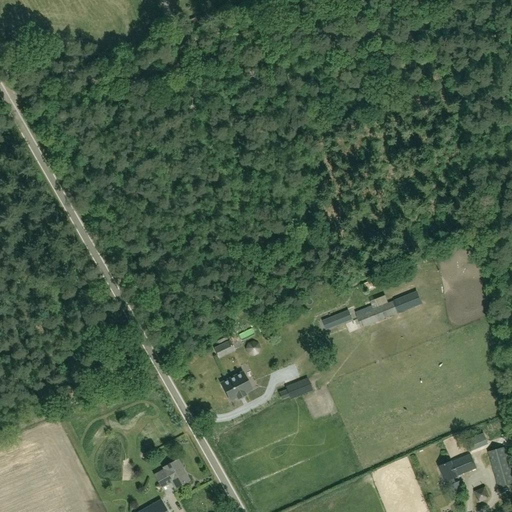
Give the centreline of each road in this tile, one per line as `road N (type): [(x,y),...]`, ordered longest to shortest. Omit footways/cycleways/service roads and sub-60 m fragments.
road 1 (unclassified): [(241,511),(0,90)]
road 2 (track): [(4,98),(301,45),(363,24),(394,0)]
